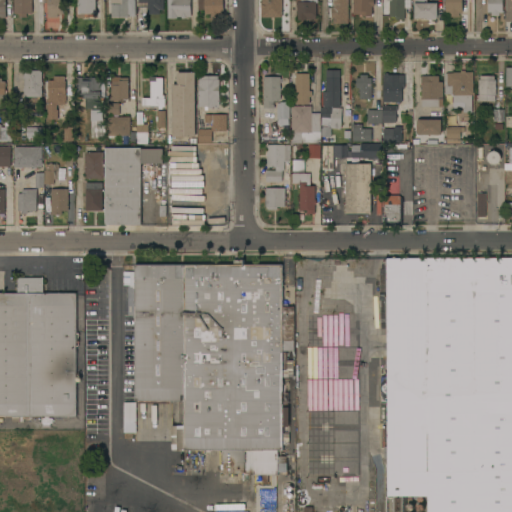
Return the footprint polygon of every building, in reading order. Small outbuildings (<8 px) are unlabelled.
[(14,0),(32,0),(32,13),(27,13),(27,16),(19,16),(19,13),(14,13),(14,0)] [(48,2),(44,2),(44,0),(64,0),(64,13),(58,13),(58,17),(48,17),(48,2)] [(77,0),(96,0),(96,16),(84,16),(84,17),(78,17),(77,0)] [(135,0),(135,15),(128,15),(128,16),(111,17),(111,4),(110,4),(110,0),(135,0)] [(163,0),(164,9),(159,9),(159,14),(148,14),(148,2),(138,2),(138,0),(163,0)] [(167,0),(191,0),(191,16),(186,16),(186,18),(182,18),(182,16),(177,16),(177,18),(167,18),(167,0)] [(197,0),(223,0),(223,16),(211,16),(211,13),(205,13),(205,9),(198,9),(197,0)] [(282,0),(282,17),(262,17),(262,7),(261,7),(261,3),(262,3),(262,0),(282,0)] [(297,2),(296,2),(296,0),(317,0),(317,2),(316,2),(316,19),(307,19),(297,19),(297,2)] [(348,0),(348,23),(333,23),(333,17),(331,17),(331,16),(329,16),(329,7),(331,7),(333,7),(333,0),(348,0)] [(353,0),(374,0),(374,6),(372,6),(372,15),(362,15),(362,14),(353,14),(353,0)] [(396,19),(396,16),(390,16),(390,0),(410,0),(410,7),(405,7),(405,19),(396,19)] [(437,18),(436,18),(436,19),(427,19),(427,18),(415,18),(414,0),(427,0),(427,2),(437,2),(437,18)] [(462,0),(462,12),(459,12),(459,16),(448,16),(448,12),(445,12),(445,0),(462,0)] [(503,0),(503,12),(499,12),(499,15),(491,15),(491,12),(488,12),(488,0),(503,0)] [(323,91),(327,91),(326,69),(340,69),(341,106),(323,107),(323,91)] [(25,96),(25,91),(23,91),(23,87),(24,87),(24,78),(23,79),(23,75),(24,75),(24,70),(42,70),(42,96),(25,96)] [(473,94),(472,94),(472,106),(470,106),(470,112),(463,112),(463,106),(453,106),(453,93),(445,94),(445,73),(447,73),(447,72),(453,72),(453,71),(460,71),(460,70),(465,70),(465,71),(473,71),(473,94)] [(196,136),(173,136),(173,84),(177,84),(177,71),(195,71),(196,136)] [(296,73),(309,73),(310,90),(312,90),(312,96),(309,96),(310,103),(296,103),(296,73)] [(213,105),(213,107),(208,107),(208,105),(199,105),(199,78),(200,78),(200,75),(218,74),(218,78),(220,78),(220,105),(213,105)] [(360,87),(356,87),(356,77),(360,77),(360,74),(368,74),(368,77),(372,77),(372,99),(360,99),(360,87)] [(384,101),(384,74),(405,74),(405,88),(402,88),(402,101),(384,101)] [(58,118),(48,118),(48,109),(47,109),(47,98),(48,98),(48,79),(54,79),(54,76),(64,75),(64,80),(66,80),(66,83),(73,82),(73,103),(74,103),(74,110),(65,110),(64,103),(58,103),(58,118)] [(421,75),(439,75),(439,81),(443,81),(443,99),(438,99),(439,106),(422,106),(421,75)] [(479,79),(480,79),(480,75),(494,75),(494,79),(496,79),(496,95),(495,95),(495,101),(476,101),(476,95),(479,95),(479,79)] [(97,76),(97,81),(101,81),(101,82),(105,82),(105,96),(75,97),(75,77),(97,76)] [(117,80),(117,76),(120,76),(120,77),(128,77),(128,79),(129,79),(129,98),(121,98),(121,99),(110,99),(110,94),(112,94),(112,80),(117,80)] [(281,100),(274,100),(274,107),(264,107),(264,76),(281,76),(281,100)] [(151,81),(157,81),(157,77),(163,77),(163,95),(165,95),(165,106),(163,106),(163,108),(159,108),(159,105),(143,105),(143,97),(151,97),(151,81)] [(289,101),(290,118),(288,118),(289,124),(278,125),(278,118),(277,118),(277,103),(281,101),(289,101)] [(108,114),(107,102),(119,102),(120,114),(108,114)] [(311,105),(311,112),(320,112),(320,143),(290,143),(290,132),(292,132),(292,105),(311,105)] [(367,109),(383,109),(383,105),(396,105),(398,105),(398,110),(396,110),(396,115),(398,115),(398,118),(396,118),(396,122),(383,122),(383,123),(367,123),(367,109)] [(321,127),(322,113),(321,112),(321,107),(342,108),(341,128),(321,127)] [(505,121),(494,121),(493,109),(504,109),(505,121)] [(227,130),(212,130),(212,142),(199,142),(199,128),(211,128),(211,125),(212,125),(212,122),(205,122),(205,114),(227,114),(227,130)] [(130,135),(108,135),(107,116),(130,116),(130,135)] [(441,134),(419,134),(419,133),(417,133),(417,120),(419,120),(419,119),(441,119),(441,134)] [(148,123),(149,143),(137,143),(137,123),(148,123)] [(353,140),(353,123),(362,123),(362,128),(372,128),(372,140),(353,140)] [(0,124),(2,124),(2,126),(3,126),(3,127),(12,127),(12,143),(2,143),(2,139),(0,139),(0,124)] [(402,142),(384,142),(384,128),(394,128),(394,126),(402,126),(402,142)] [(447,139),(447,126),(460,126),(461,139),(447,139)] [(40,127),(40,138),(26,138),(26,127),(40,127)] [(37,166),(37,167),(34,167),(34,166),(23,166),(23,167),(20,167),(20,166),(15,166),(15,164),(13,164),(13,162),(14,162),(14,146),(15,146),(15,143),(22,143),(22,146),(34,146),(34,144),(42,144),(42,166),(37,166)] [(371,213),(346,213),(346,201),(322,201),(322,178),(323,178),(323,168),(322,168),(322,145),(333,145),(333,144),(349,144),(349,150),(352,150),(352,144),(361,144),(361,143),(382,143),(382,159),(368,159),(368,157),(346,157),(346,163),(371,163),(371,213)] [(266,181),(266,170),(276,170),(276,166),(267,166),(267,144),(290,144),(290,161),(284,160),(284,169),(282,169),(282,181),(266,181)] [(320,158),(308,158),(308,144),(320,144),(320,158)] [(0,147),(10,147),(10,166),(0,166),(0,147)] [(105,147),(141,147),(141,148),(163,148),(163,163),(141,163),(141,224),(105,224),(105,210),(105,182),(105,178),(105,152),(105,147)] [(105,178),(86,178),(86,173),(85,173),(85,169),(86,169),(86,160),(85,160),(85,156),(86,156),(86,152),(105,152),(105,178)] [(304,159),(304,170),(293,170),(293,159),(304,159)] [(58,164),(58,179),(53,179),(53,184),(44,184),(44,170),(45,170),(45,164),(58,164)] [(35,172),(43,172),(44,187),(35,187),(35,172)] [(292,173),(310,173),(310,185),(315,185),(315,194),(320,194),(320,206),(315,206),(315,213),(307,213),(307,210),(300,210),(300,182),(293,183),(292,173)] [(399,194),(401,195),(401,197),(403,197),(402,225),(382,225),(382,194),(386,194),(386,175),(399,175),(399,194)] [(86,210),(86,182),(105,182),(105,210),(86,210)] [(277,206),(277,209),(267,209),(268,187),(285,187),(285,206),(277,206)] [(62,211),(62,215),(51,215),(51,189),(68,188),(68,211),(62,211)] [(17,193),(21,193),(21,189),(36,189),(36,210),(26,210),(26,213),(20,213),(20,210),(17,210),(17,193)] [(475,216),(484,216),(485,191),(476,191),(475,216)] [(511,511),(428,511),(428,495),(403,495),(403,511),(393,511),(393,495),(388,495),(388,458),(384,458),(384,445),(387,445),(387,257),(511,257),(511,511)] [(135,264),(234,264),(234,259),(244,259),(244,264),(283,264),(283,306),(294,306),(294,350),(287,350),(288,375),(283,375),(283,407),(288,407),(288,426),(283,426),(283,449),(278,449),(278,456),(287,456),(287,471),(278,471),(278,474),(245,475),(245,473),(225,473),(225,449),(205,449),(205,474),(172,474),(172,425),(185,425),(184,400),(171,400),(171,402),(138,403),(138,400),(135,400),(135,264)] [(77,416),(0,416),(0,293),(18,293),(17,277),(43,277),(43,292),(76,292),(77,416)] [(136,425),(124,425),(124,401),(136,401),(136,425)] [(104,433),(104,450),(86,449),(86,433),(104,433)] [(116,503),(114,511),(90,511),(92,500),(116,503)]
